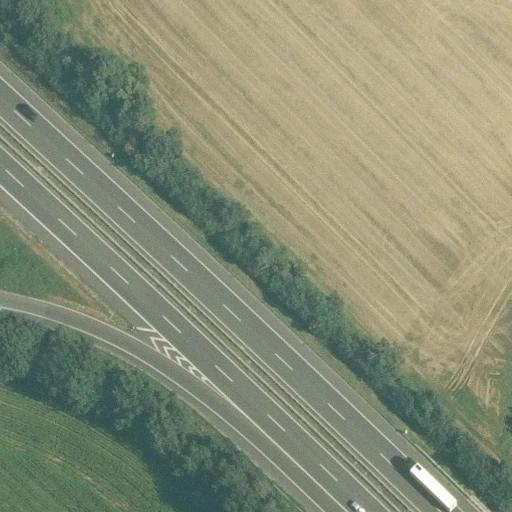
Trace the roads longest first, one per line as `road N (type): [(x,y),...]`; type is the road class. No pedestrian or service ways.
road 1 (motorway): [(431,511),(0,104)]
road 2 (motorway): [(0,182),(289,445)]
road 3 (motorway): [(0,310),(76,331),(289,445)]
